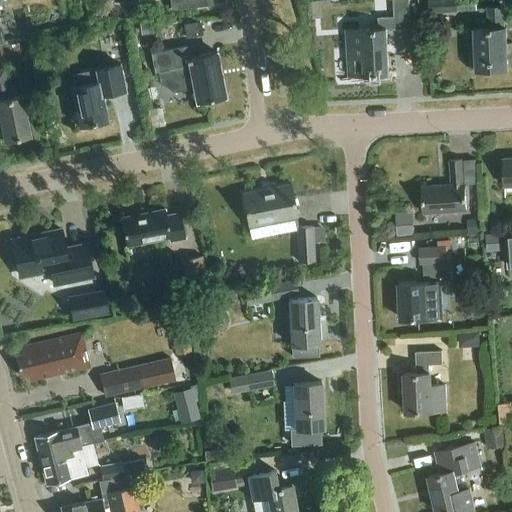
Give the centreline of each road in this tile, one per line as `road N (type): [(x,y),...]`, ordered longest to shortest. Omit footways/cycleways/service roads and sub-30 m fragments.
road 1 (residential): [(386,511),(369,439),(353,125)]
road 2 (tertiary): [(0,189),(259,136)]
road 3 (tertiary): [(353,125),(511,115)]
road 4 (residential): [(259,136),(245,0)]
road 5 (unclassified): [(31,511),(0,393)]
